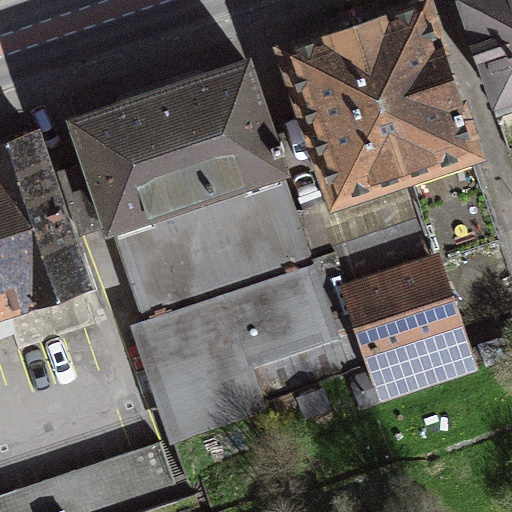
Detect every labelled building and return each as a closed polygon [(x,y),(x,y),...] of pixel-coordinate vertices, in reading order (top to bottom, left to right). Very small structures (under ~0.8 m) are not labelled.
[(511,0),(463,0),(499,105),(511,100),(511,0)] [(422,222),(457,328),(511,307),(511,277),(424,3),(285,49),(335,197),(404,173),(421,222),(422,222)] [(367,360),(331,252),(311,259),(246,62),(75,119),(88,160),(60,170),(81,231),(109,221),(145,324),(160,319),(182,384),(167,389),(183,435),(264,408),(260,396),(367,360)] [(0,144),(0,307),(81,280),(34,134),(0,144)] [(421,222),(331,252),(367,360),(370,369),(346,373),(358,409),(470,369),(457,328),(422,222),(421,222)] [(0,511),(135,511),(179,498),(160,441),(0,493),(0,511)]
